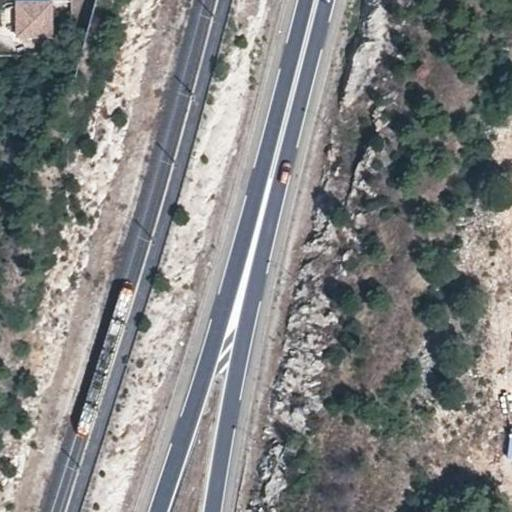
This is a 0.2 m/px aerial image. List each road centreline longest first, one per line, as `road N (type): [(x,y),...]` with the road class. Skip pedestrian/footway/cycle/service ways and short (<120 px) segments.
road 1 (primary): [(257,238),(160,511)]
road 2 (primary): [(216,511),(257,238)]
road 3 (primary): [(257,238),(319,0)]
